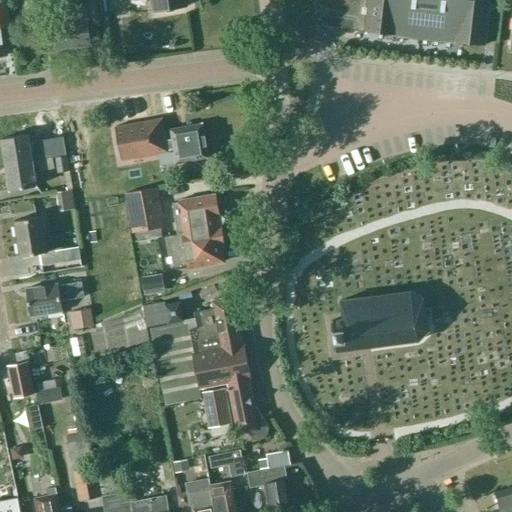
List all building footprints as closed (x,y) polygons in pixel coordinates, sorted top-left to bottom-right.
[(102,0),(88,0),(91,19),(92,25),(105,23),(105,17),(102,0)] [(185,0),(151,0),(153,12),(187,6),(185,0)] [(312,0),(315,16),(350,20),(349,29),(485,45),(489,0),(312,0)] [(85,5),(69,7),(70,20),(53,23),(56,49),(90,45),(87,18),(86,18),(85,5)] [(201,124),(170,129),(171,138),(165,139),(161,118),(114,127),(120,160),(168,151),(168,150),(173,149),(176,165),(208,160),(201,124)] [(31,155),(28,134),(1,139),(5,164),(51,157),(51,154),(65,152),(61,128),(47,130),(50,145),(36,148),(36,154),(31,155)] [(54,157),(57,172),(67,170),(65,155),(54,157)] [(38,164),(40,170),(53,168),(51,157),(5,164),(9,190),(36,186),(33,165),(38,164)] [(157,187),(125,193),(133,232),(136,232),(138,241),(161,236),(159,227),(164,227),(157,187)] [(215,195),(172,202),(178,234),(158,237),(163,271),(188,266),(188,268),(224,261),(221,245),(224,245),(215,195)] [(14,221),(20,256),(39,253),(41,265),(79,259),(78,246),(46,251),(41,216),(14,221)] [(142,278),(143,290),(164,287),(162,275),(142,278)] [(58,285),(58,284),(25,289),(30,316),(62,311),(60,300),(77,298),(83,297),(81,282),(58,285)] [(424,298),(411,291),(340,300),(343,319),(331,320),(332,329),(333,342),(334,351),(417,341),(419,340),(427,331),(428,329),(424,298)] [(248,379),(250,378),(243,343),(241,343),(232,297),(211,301),(213,308),(194,312),(195,319),(197,328),(189,329),(194,353),(192,353),(199,388),(227,383),(237,434),(249,432),(251,436),(255,439),(260,440),(264,438),(267,434),(268,430),(267,425),(256,406),(254,407),(248,379)] [(141,305),(145,325),(168,321),(164,300),(141,305)] [(165,305),(168,322),(183,320),(179,302),(165,305)] [(70,311),(73,329),(94,326),(91,308),(70,311)] [(195,319),(151,328),(165,405),(201,399),(199,388),(192,353),(194,353),(189,329),(197,328),(195,319)] [(33,393),(27,362),(7,366),(14,397),(33,393)] [(38,389),(42,403),(61,398),(58,384),(38,389)] [(211,427),(231,424),(224,388),(204,392),(211,427)] [(99,497),(93,466),(86,432),(66,435),(74,469),(80,501),(99,497)] [(144,460),(154,458),(151,442),(151,439),(141,441),(142,443),(124,447),(128,466),(145,463),(144,460)] [(114,445),(93,449),(97,467),(117,463),(114,445)] [(232,475),(244,473),(239,449),(209,456),(212,468),(230,464),(232,475)] [(290,464),(287,449),(265,453),(266,457),(258,458),(260,470),(246,472),(249,487),(265,485),(269,511),(293,511),(287,479),(284,465),(290,464)] [(209,484),(210,488),(214,511),(236,511),(243,510),(240,492),(234,493),(231,480),(209,484)] [(59,511),(55,486),(46,487),(47,496),(35,498),(37,511),(59,511)] [(511,511),(511,486),(495,492),(501,511),(511,511)] [(214,511),(210,488),(187,492),(189,505),(192,504),(192,511),(214,511)] [(129,491),(99,497),(101,496),(104,511),(168,511),(168,510),(169,510),(166,495),(131,502),(129,491)]
